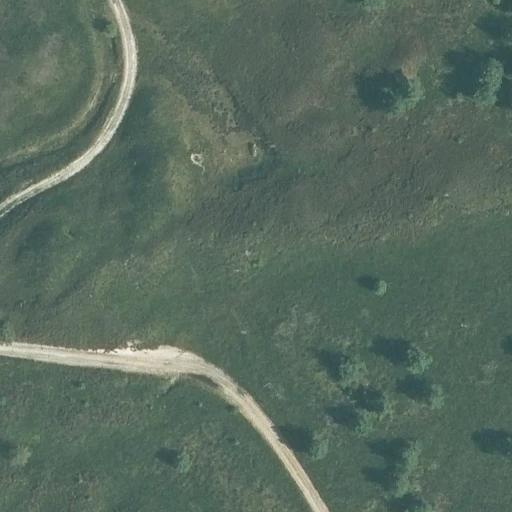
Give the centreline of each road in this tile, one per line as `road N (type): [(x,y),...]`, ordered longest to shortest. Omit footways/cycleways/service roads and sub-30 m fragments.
road 1 (track): [(0,350),(203,376),(276,440),(320,511)]
road 2 (track): [(0,215),(83,162),(116,114),(127,40),(115,0)]
